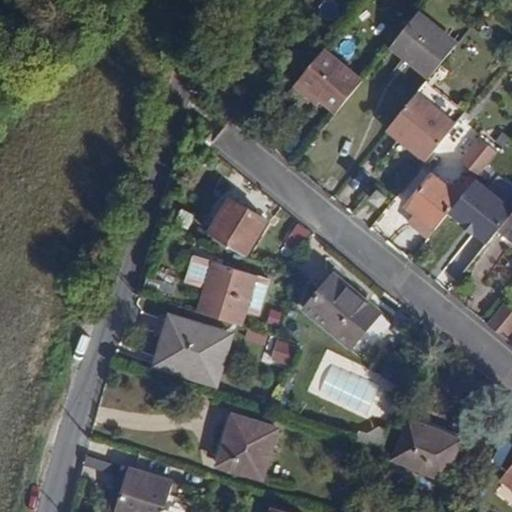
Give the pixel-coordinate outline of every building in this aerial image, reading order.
[(419,12),(392,45),(431,77),(458,44),(419,12)] [(324,48),(298,80),(336,112),(364,79),(324,48)] [(428,81),(388,129),(427,161),(439,146),(459,121),(466,112),(428,81)] [(459,121),(439,146),(456,160),(476,135),(459,121)] [(511,213),(511,207),(477,179),(455,205),(450,211),(464,222),(462,224),(473,232),(474,231),(488,242),(500,228),(511,213)] [(413,225),(428,237),(450,211),(455,205),(427,182),(408,205),(416,212),(412,217),(413,225)] [(383,194),(377,202),(384,207),(390,200),(383,194)] [(207,231),(242,251),(261,217),(226,197),(207,231)] [(511,213),(500,228),(511,237),(511,213)] [(203,290),(197,310),(233,321),(240,324),(256,270),(215,257),(205,289),(203,290)] [(206,284),(207,263),(190,262),(189,284),(206,284)] [(331,274),(304,308),(350,345),(377,310),(331,274)] [(151,275),(145,294),(173,303),(178,284),(151,275)] [(511,309),(503,302),(485,323),(503,337),(511,325),(511,309)] [(168,313),(155,355),(196,368),(193,376),(215,383),(230,333),(168,313)] [(196,368),(155,355),(152,363),(193,376),(196,368)] [(235,415),(217,462),(260,477),(277,429),(235,415)] [(410,419),(392,459),(443,481),(461,441),(410,419)] [(511,458),(501,472),(511,480),(511,458)] [(107,511),(152,511),(163,478),(122,465),(107,511)]
